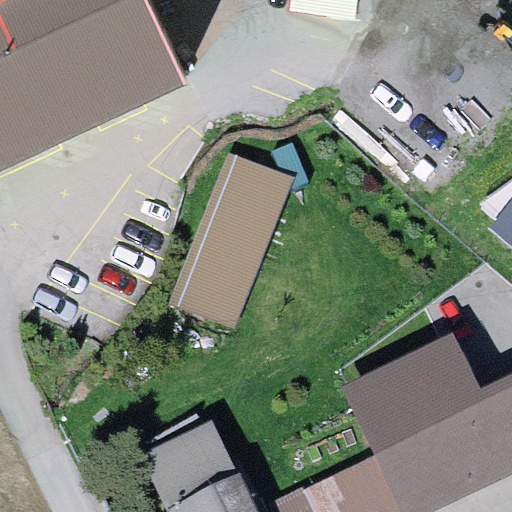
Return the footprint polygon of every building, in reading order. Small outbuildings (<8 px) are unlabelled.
[(0,0),(0,152),(185,76),(187,59),(162,0),(297,0),(297,6),(361,13),(362,0),(0,0)] [(233,154),(177,308),(241,331),(297,177),(233,154)] [(511,205),(492,231),(511,247),(511,205)] [(442,511),(511,483),(511,376),(484,388),(462,335),(347,382),(379,460),(273,504),(276,511),(442,511)] [(148,448),(173,511),(262,511),(225,418),(148,448)]
